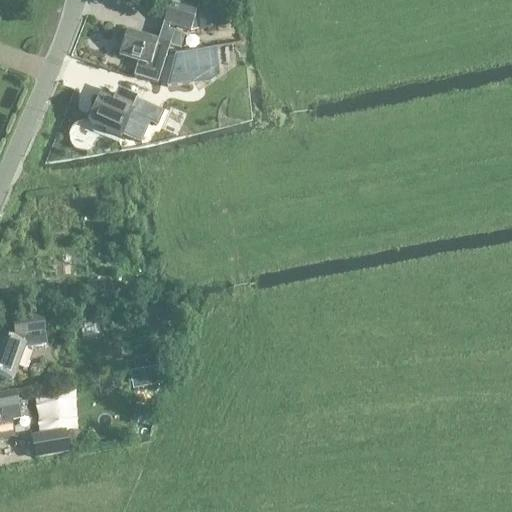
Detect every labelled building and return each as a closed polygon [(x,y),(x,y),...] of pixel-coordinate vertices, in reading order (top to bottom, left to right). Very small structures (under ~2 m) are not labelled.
[(126,32),(119,57),(138,63),(133,78),(135,79),(152,84),(157,86),(169,47),(179,50),(183,37),(173,33),(167,31),(169,25),(189,32),(195,15),(168,7),(157,42),(126,32)] [(221,10),(197,14),(200,30),(223,26),(221,10)] [(174,57),(166,89),(191,87),(217,70),(215,51),(174,57)] [(209,114),(214,94),(195,90),(191,110),(209,114)] [(99,101),(88,125),(120,139),(121,137),(139,145),(148,124),(156,128),(162,115),(116,94),(111,106),(99,101)] [(13,322),(15,338),(45,334),(43,318),(13,322)] [(0,378),(14,383),(25,350),(0,340),(0,378)] [(124,373),(139,370),(137,361),(123,364),(124,373)] [(0,395),(0,409),(18,408),(16,393),(0,395)] [(149,427),(151,413),(137,412),(135,426),(149,427)] [(35,459),(67,454),(64,434),(32,439),(35,459)]
